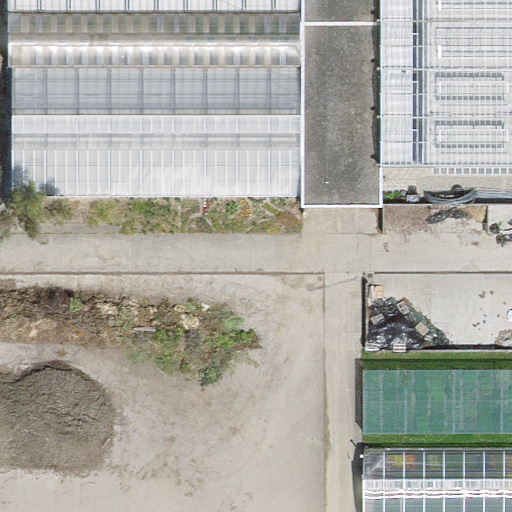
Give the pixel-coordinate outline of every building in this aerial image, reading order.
[(300,0),(9,0),(9,10),(301,7),(300,0)] [(380,0),(300,0),(301,7),(301,205),(380,205),(381,183),(380,0)] [(511,182),(511,0),(380,0),(381,183),(511,182)] [(300,65),(9,63),(8,194),(300,194),(300,65)] [(511,511),(511,439),(368,441),(368,511),(511,511)]
